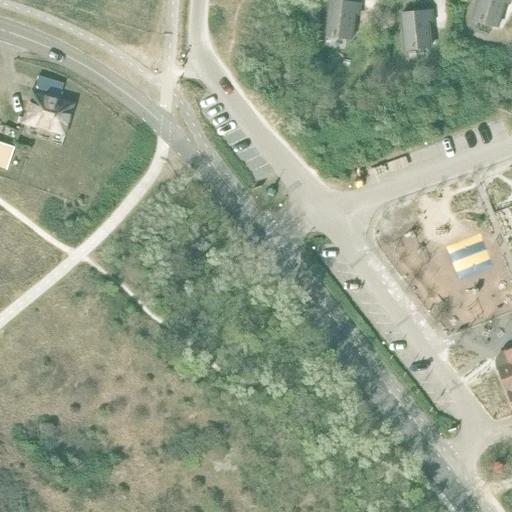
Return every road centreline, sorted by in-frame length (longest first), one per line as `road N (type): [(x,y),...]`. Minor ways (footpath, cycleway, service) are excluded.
road 1 (unclassified): [(263,245),(144,107),(92,71),(0,29)]
road 2 (unclassified): [(468,511),(263,245)]
